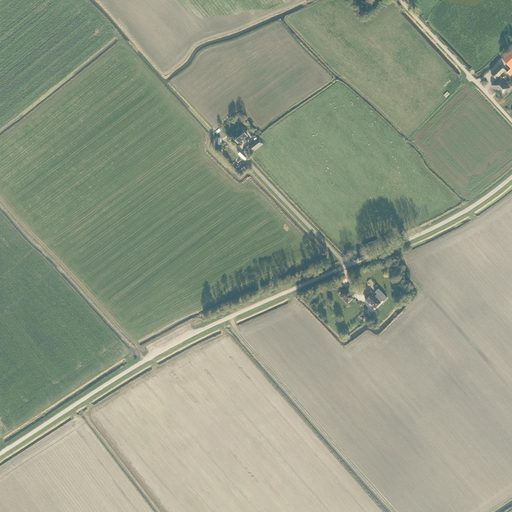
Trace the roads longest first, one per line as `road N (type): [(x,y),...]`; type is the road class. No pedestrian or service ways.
road 1 (unclassified): [(0,453),(156,353),(443,223),(511,176)]
road 2 (unclassified): [(511,121),(397,0)]
